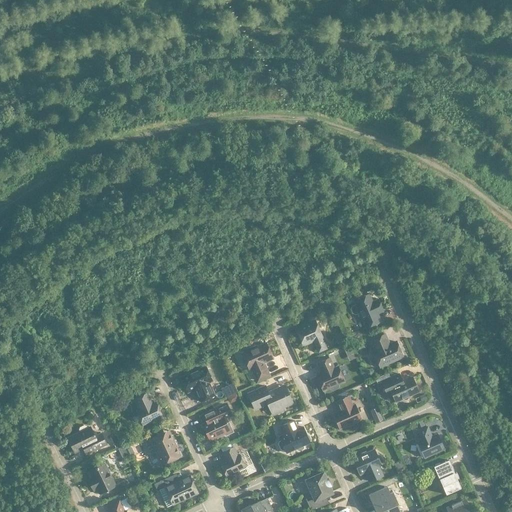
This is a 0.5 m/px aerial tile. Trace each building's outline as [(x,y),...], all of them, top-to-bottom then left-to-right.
[(381,321),(378,313),(383,311),(378,299),(372,302),(369,294),(354,300),(356,304),(352,306),(351,309),(352,313),(356,314),(360,312),(366,328),(381,321)] [(315,320),(296,329),(303,345),(314,341),(319,352),(326,348),(321,337),(322,337),(315,320)] [(388,341),(385,334),(371,340),(375,351),(373,352),(380,366),(403,356),(397,342),(389,345),(387,341),(388,341)] [(348,342),(345,335),(337,339),(340,345),(348,342)] [(265,366),(263,363),(273,358),(266,343),(257,347),(255,346),(251,348),(250,350),(242,354),(249,369),(252,367),(258,381),(269,375),(265,366)] [(323,373),(316,376),(323,391),(330,387),(331,389),(333,390),(337,388),(338,386),(337,384),(345,381),(338,366),(334,368),(329,358),(317,363),(320,370),(321,369),(323,373)] [(188,392),(194,389),(196,393),(197,392),(201,402),(215,395),(209,382),(212,381),(205,366),(198,370),(196,369),(191,371),(190,373),(181,377),(188,392)] [(399,372),(394,375),(395,376),(382,382),(388,395),(392,393),(396,402),(403,398),(404,399),(406,400),(407,399),(408,398),(409,396),(419,391),(412,377),(403,381),(399,372)] [(238,392),(234,383),(221,389),(225,398),(238,392)] [(285,384),(275,389),(275,390),(268,392),(265,386),(248,393),(255,409),(268,403),(273,415),(284,410),(283,407),(293,403),(289,394),(290,394),(285,384)] [(240,399),(237,392),(227,397),(230,403),(240,399)] [(151,422),(163,416),(156,401),(151,403),(150,400),(150,399),(147,393),(134,399),(139,409),(136,410),(143,425),(145,424),(146,426),(148,426),(151,425),(152,423),(151,422)] [(337,401),(339,408),(338,408),(340,411),(333,414),(340,429),(347,426),(349,427),(351,427),(353,426),(354,425),(355,423),(355,422),(362,419),(355,404),(353,405),(349,396),(337,401)] [(216,437),(217,438),(225,435),(224,433),(229,431),(226,423),(229,422),(227,417),(232,415),(227,403),(206,413),(209,419),(210,418),(211,421),(203,425),(210,440),(216,437)] [(294,420),(280,426),(284,435),(280,437),(281,441),(279,442),(279,444),(281,449),(283,450),(285,449),(287,453),(297,448),(297,449),(299,450),(303,449),(304,447),(303,445),(310,442),(310,441),(310,439),(309,436),(307,435),(303,427),(297,430),(296,427),(296,426),(294,420)] [(75,452),(83,448),(86,455),(107,445),(101,433),(95,436),(90,427),(88,428),(87,426),(84,425),(80,427),(80,430),(80,432),(68,438),(75,452)] [(430,433),(427,427),(416,432),(421,442),(418,443),(424,457),(444,449),(438,434),(431,437),(429,434),(430,433)] [(169,429),(162,433),(150,439),(162,465),(181,456),(172,436),(173,436),(169,429)] [(117,435),(111,438),(116,447),(121,444),(117,435)] [(226,458),(227,460),(220,463),(226,476),(245,467),(240,454),(238,455),(234,447),(223,452),(225,459),(226,458)] [(367,453),(366,452),(366,451),(360,454),(361,456),(353,459),(360,474),(364,472),(366,475),(367,475),(370,481),(382,476),(378,466),(381,465),(374,450),(367,453)] [(455,473),(449,460),(434,466),(434,467),(430,468),(433,475),(437,473),(440,480),(442,479),(444,485),(442,486),(446,494),(461,488),(457,479),(459,479),(459,478),(459,477),(459,476),(458,475),(458,474),(457,473),(456,472),(456,473),(455,473)] [(404,464),(407,470),(413,467),(410,462),(404,464)] [(113,487),(116,493),(130,487),(126,479),(115,485),(105,463),(89,471),(92,478),(88,480),(93,490),(97,489),(100,494),(113,487)] [(403,466),(397,469),(399,475),(406,472),(403,466)] [(329,486),(330,486),(331,486),(328,478),(326,479),(323,472),(321,473),(320,471),(311,475),(312,477),(306,480),(313,496),(306,499),(311,511),(325,505),(322,497),(332,493),(329,486)] [(159,490),(167,507),(173,505),(198,493),(190,475),(176,481),(173,475),(154,484),(157,491),(159,490)] [(369,495),(375,508),(374,508),(374,509),(375,508),(376,511),(377,511),(379,511),(402,511),(400,511),(397,503),(398,503),(393,492),(390,493),(387,487),(369,495)] [(266,511),(273,509),(267,498),(260,501),(242,509),(243,511),(266,511)] [(471,511),(466,499),(446,508),(447,511),(471,511)] [(127,511),(127,510),(124,511),(119,501),(108,506),(110,511),(127,511)]
